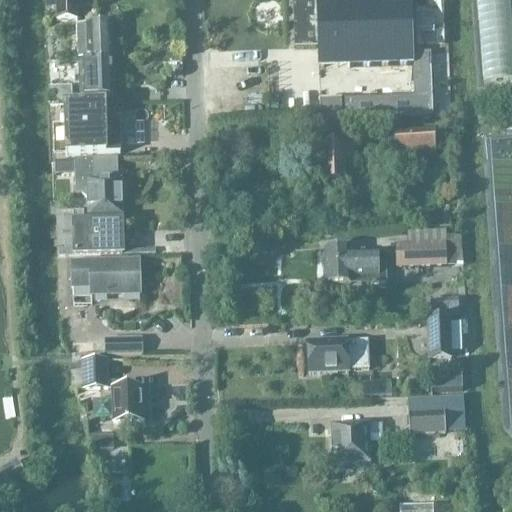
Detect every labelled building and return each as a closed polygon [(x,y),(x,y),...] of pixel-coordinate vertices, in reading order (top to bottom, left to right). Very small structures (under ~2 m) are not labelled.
[(44,0),(46,23),(77,22),(76,0),(44,0)] [(292,0),(294,49),(318,49),(319,69),(320,102),(319,102),(319,120),(320,120),(343,120),(432,117),(432,116),(450,116),(446,5),(416,6),(418,66),(413,66),(410,0),(292,0)] [(77,27),(78,63),(112,62),(111,25),(77,27)] [(112,62),(78,63),(79,99),(113,98),(112,62)] [(282,81),(309,80),(308,69),(282,70),(282,81)] [(49,102),(71,102),(71,88),(48,88),(49,102)] [(66,158),(120,156),(119,123),(105,123),(104,107),(64,108),(66,158)] [(434,153),(433,131),(393,133),(394,155),(434,153)] [(344,158),(352,158),(352,146),(321,146),(323,183),(345,182),(344,158)] [(116,177),(116,161),(75,163),(76,196),(82,195),(88,201),(89,219),(121,218),(120,182),(84,183),(84,178),(116,177)] [(58,258),(122,257),(121,224),(83,226),(83,214),(56,214),(58,258)] [(410,246),(395,246),(396,269),(448,267),(447,266),(461,266),(460,238),(447,239),(446,233),(409,234),(410,246)] [(349,251),(325,251),(326,287),(350,286),(350,280),(371,279),(371,285),(386,284),(385,267),(378,267),(377,258),(349,259),(349,251)] [(139,263),(90,264),(70,265),(70,292),(90,291),(91,297),(140,296),(139,263)] [(449,321),(427,321),(428,361),(450,360),(449,321)] [(105,341),(105,343),(105,357),(142,357),(141,340),(105,341)] [(346,342),(307,344),(308,376),(348,374),(348,373),(368,372),(367,343),(346,344),(346,342)] [(108,371),(109,371),(108,360),(84,361),(84,374),(82,374),(83,394),(109,392),(108,371)] [(125,424),(144,423),(142,389),(125,390),(124,384),(111,385),(113,424),(125,423),(125,424)] [(471,413),(446,414),(445,402),(407,405),(408,416),(409,437),(472,433),(471,413)] [(381,427),(331,428),(333,467),(370,465),(369,445),(381,444),(381,427)] [(0,491),(26,478),(17,462),(0,471),(0,491)] [(120,477),(102,477),(102,501),(120,501),(120,477)]
